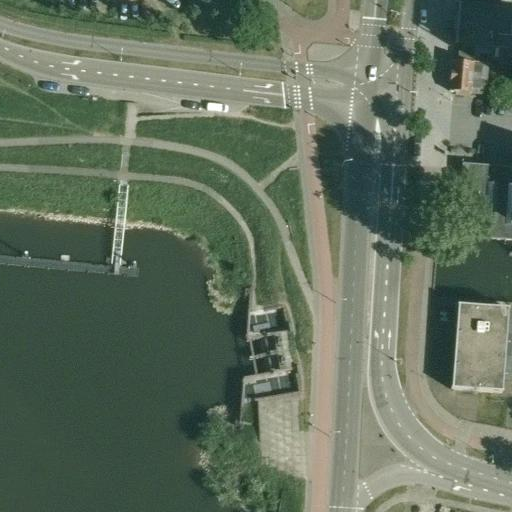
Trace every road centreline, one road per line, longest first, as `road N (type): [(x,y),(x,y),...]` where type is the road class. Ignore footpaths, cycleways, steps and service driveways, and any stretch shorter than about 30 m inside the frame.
road 1 (tertiary): [(365,108),(341,511)]
road 2 (tertiary): [(452,466),(411,441),(385,397),(400,93)]
road 3 (tertiary): [(368,74),(98,45),(0,24)]
road 4 (tertiary): [(0,51),(58,70),(365,108)]
road 5 (residential): [(511,144),(428,138),(441,0)]
